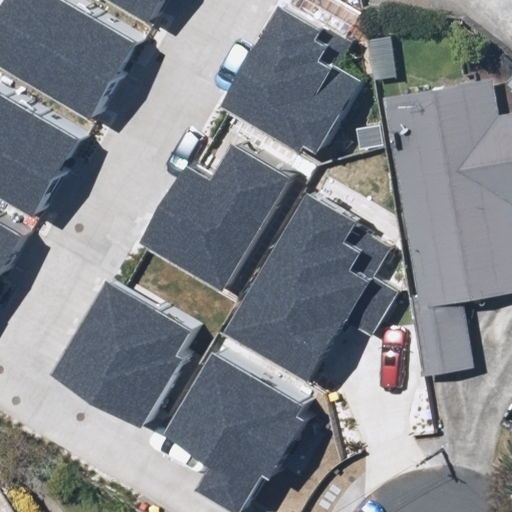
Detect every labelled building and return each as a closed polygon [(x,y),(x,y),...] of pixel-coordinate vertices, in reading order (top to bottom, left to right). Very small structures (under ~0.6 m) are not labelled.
[(113,0),(3,0),(0,6),(0,37),(103,98),(149,21),(113,0)] [(145,0),(165,11),(171,0),(145,0)] [(306,0),(277,0),(233,76),(322,128),(363,58),(339,44),(350,25),(306,0)] [(0,66),(0,164),(50,195),(93,122),(0,66)] [(496,88),(384,100),(415,382),(481,375),(473,304),(511,299),(511,115),(499,117),(496,88)] [(196,141),(151,224),(233,268),(295,155),(239,125),(222,155),(196,141)] [(319,196),(242,312),(314,359),(349,306),(377,325),(397,294),(366,273),(387,240),(319,196)] [(0,280),(36,221),(0,199),(0,280)] [(117,256),(63,343),(160,401),(213,314),(117,256)] [(235,349),(197,418),(233,439),(218,467),(258,489),(312,392),(235,349)] [(18,511),(0,483),(0,511),(18,511)]
